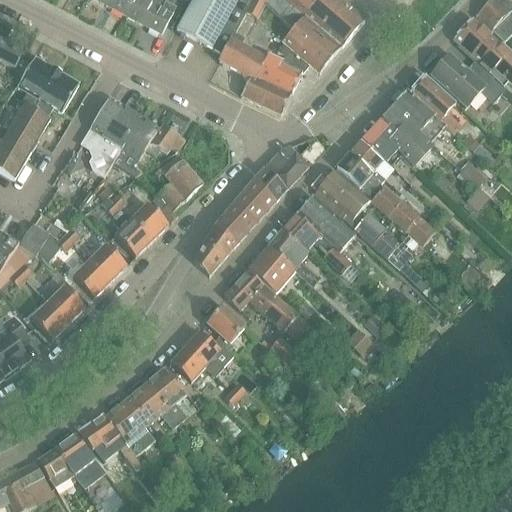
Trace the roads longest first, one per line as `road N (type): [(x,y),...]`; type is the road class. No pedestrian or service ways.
road 1 (residential): [(146,365),(404,72)]
road 2 (residential): [(0,409),(106,323),(198,221)]
road 3 (residential): [(0,193),(24,209),(118,59)]
road 4 (residential): [(399,0),(276,140)]
road 5 (residential): [(0,471),(146,365)]
road 6 (residential): [(276,140),(118,59)]
road 7 (residential): [(146,365),(198,221)]
road 8 (residential): [(276,140),(404,72)]
road 9 (residential): [(118,59),(1,0)]
